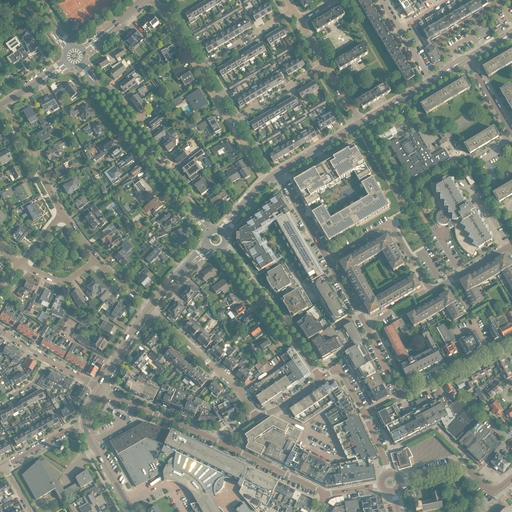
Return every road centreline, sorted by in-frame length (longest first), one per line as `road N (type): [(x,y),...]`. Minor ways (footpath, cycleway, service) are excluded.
road 1 (tertiary): [(209,232),(80,63)]
road 2 (unclassified): [(319,379),(221,247)]
road 3 (residential): [(504,248),(430,288),(389,222)]
road 4 (unclassified): [(257,418),(241,391),(147,309)]
road 5 (residential): [(400,396),(327,258)]
road 6 (unclassified): [(223,443),(99,387)]
road 7 (residential): [(61,216),(2,105)]
